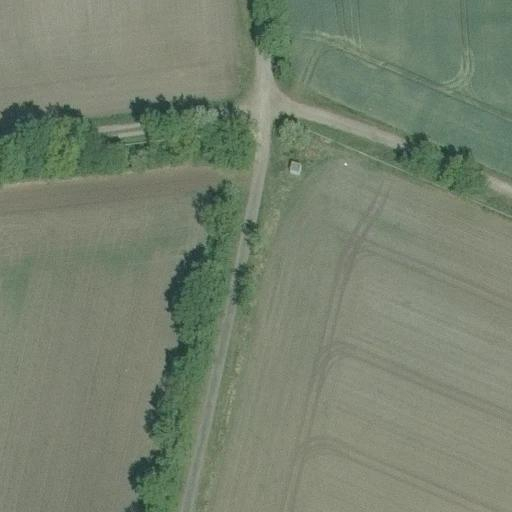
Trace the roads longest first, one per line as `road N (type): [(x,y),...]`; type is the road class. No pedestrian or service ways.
road 1 (track): [(511,188),(392,134),(264,104),(240,119),(0,147)]
road 2 (unclassified): [(253,0),(264,104),(251,232),(189,511)]
